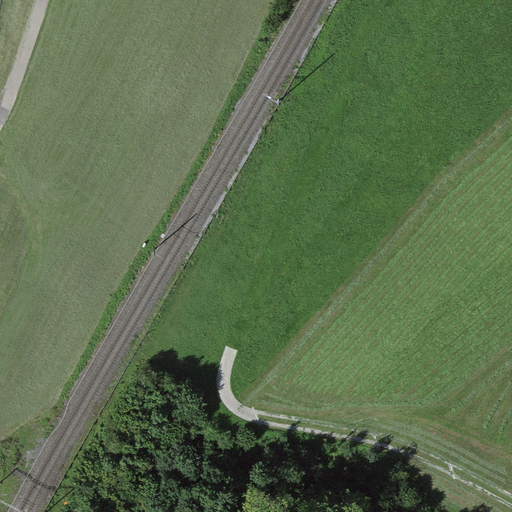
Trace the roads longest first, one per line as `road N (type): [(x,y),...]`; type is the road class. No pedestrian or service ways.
road 1 (trunk): [(118,0),(143,257),(196,511)]
road 2 (track): [(511,502),(444,461),(247,415),(222,390),(236,341)]
road 3 (unclassified): [(0,116),(15,94),(45,0)]
